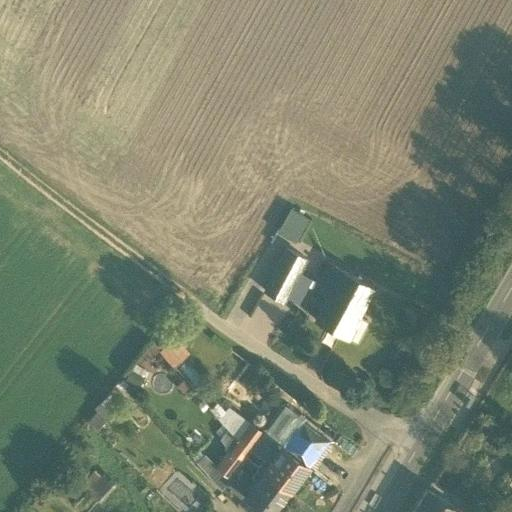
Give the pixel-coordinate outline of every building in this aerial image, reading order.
[(290,208),(278,229),(295,239),(307,218),(290,208)] [(306,258),(286,248),(264,290),(283,300),(285,296),(298,272),(306,258)] [(349,336),(356,339),(366,320),(359,316),(360,315),(357,313),(372,285),(327,261),(316,281),(316,282),(330,290),(327,296),(314,319),(348,337),(349,336)] [(307,285),(327,296),(330,290),(316,282),(316,281),(298,272),(285,296),(297,303),(307,285)] [(189,352),(175,335),(159,349),(173,365),(189,352)] [(203,379),(186,359),(177,367),(194,387),(203,379)] [(269,394),(247,422),(249,423),(261,433),(283,404),(269,394)] [(283,404),(261,433),(250,448),(264,459),(269,463),(281,446),(302,419),(283,404)] [(236,440),(249,423),(247,422),(227,407),(218,418),(227,429),(230,433),(236,440)] [(328,439),(302,419),(281,446),(307,466),(328,439)] [(236,440),(234,443),(246,452),(250,448),(261,433),(249,423),(236,440)] [(220,437),(228,450),(231,446),(224,441),(230,433),(227,429),(220,437)] [(224,441),(231,446),(234,443),(236,440),(230,433),(224,441)] [(231,473),(246,452),(234,443),(231,446),(228,450),(218,463),(231,473)] [(264,459),(258,467),(288,490),(307,467),(307,466),(281,446),(269,463),(264,459)] [(195,461),(206,473),(214,464),(203,453),(195,461)] [(206,473),(220,488),(228,477),(214,464),(206,473)] [(264,511),(270,511),(288,490),(258,467),(252,474),(257,479),(244,495),(264,511)] [(103,471),(87,489),(98,499),(115,481),(103,471)] [(463,511),(464,511),(426,489),(412,511),(463,511)]
